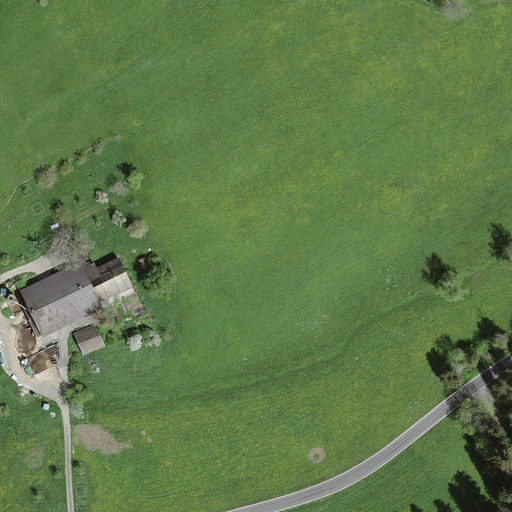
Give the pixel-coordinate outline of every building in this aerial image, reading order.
[(72,246),(65,250),(72,263),(79,259),(72,246)] [(145,258),(139,261),(143,268),(148,265),(145,258)] [(96,271),(92,263),(23,296),(42,334),(67,322),(64,317),(130,285),(119,260),(96,271)] [(7,302),(9,303),(10,303),(12,302),(14,301),(14,300),(14,298),(14,297),(13,295),(11,294),(10,294),(8,295),(7,296),(6,297),(6,299),(6,301),(7,302)] [(13,312),(14,312),(16,312),(18,311),(18,309),(19,307),(18,306),(17,304),(16,303),(14,303),(12,304),(11,305),(10,306),(10,308),(10,309),(11,311),(13,312)] [(168,320),(171,326),(176,324),(174,318),(168,320)] [(92,328),(76,335),(83,352),(100,344),(92,328)]
